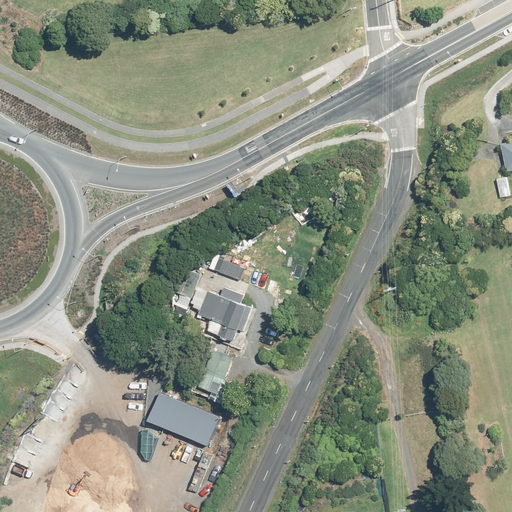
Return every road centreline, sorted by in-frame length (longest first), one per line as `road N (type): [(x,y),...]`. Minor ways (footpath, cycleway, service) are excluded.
road 1 (unclassified): [(233,511),(392,203),(400,161),(387,81)]
road 2 (tertiary): [(47,141),(84,159),(163,172),(279,142)]
road 3 (track): [(344,309),(380,339),(418,511)]
road 4 (tertiary): [(279,142),(120,219),(86,250)]
road 5 (tertiary): [(387,81),(511,9)]
road 6 (tertiary): [(279,142),(387,81)]
road 7 (tertiary): [(86,250),(69,288),(49,308),(0,330)]
road 8 (tertiary): [(47,141),(81,184),(89,210),(86,250)]
